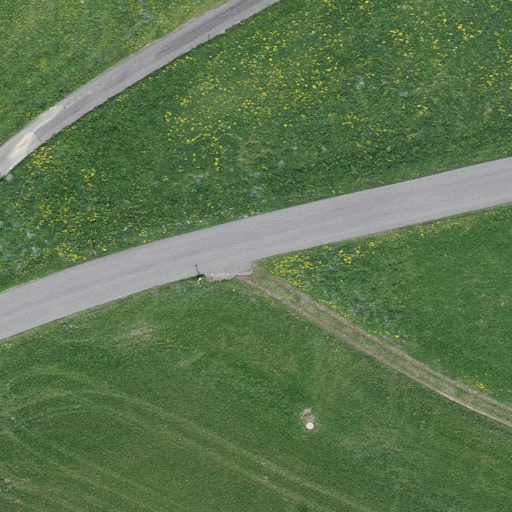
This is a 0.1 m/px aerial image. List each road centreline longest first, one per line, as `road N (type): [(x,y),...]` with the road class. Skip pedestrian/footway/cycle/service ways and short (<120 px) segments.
road 1 (unclassified): [(511,174),(194,249),(0,322)]
road 2 (track): [(194,249),(511,412)]
